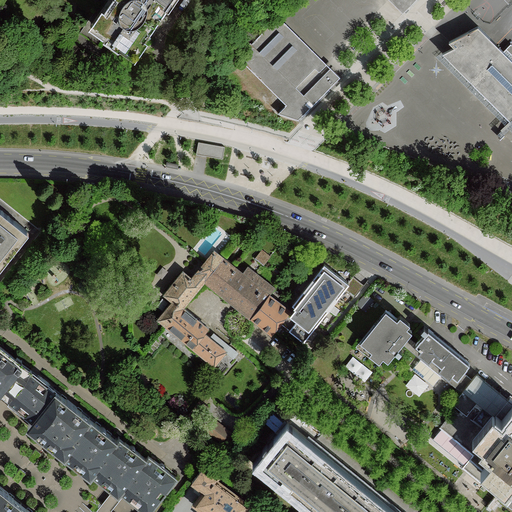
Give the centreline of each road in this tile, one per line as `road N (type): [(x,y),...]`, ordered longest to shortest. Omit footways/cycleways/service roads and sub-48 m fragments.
road 1 (tertiary): [(511,331),(341,240),(240,199),(141,173),(0,161)]
road 2 (track): [(182,105),(286,0)]
